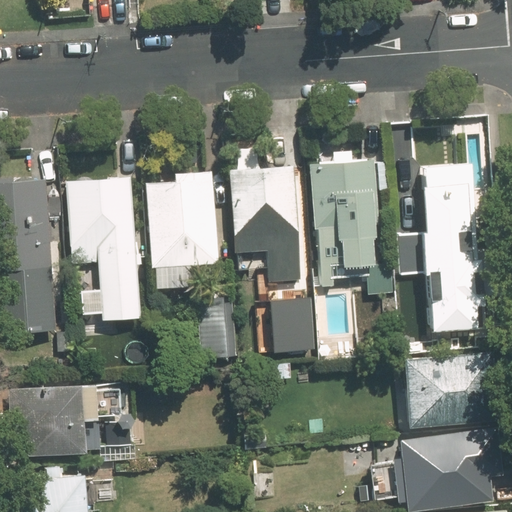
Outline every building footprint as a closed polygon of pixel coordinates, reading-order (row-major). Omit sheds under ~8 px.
[(351,149),(332,150),(333,162),(307,163),(313,277),(383,274),(377,160),(352,161),(351,149)] [(264,281),(299,280),(293,162),(227,166),(232,253),(263,252),(264,281)] [(470,230),(466,163),(420,166),(430,333),(475,331),(473,307),(485,307),(484,292),(472,292),(471,273),(480,273),(477,229),(470,230)] [(189,263),(214,261),(209,169),(145,173),(151,292),(190,290),(189,263)] [(0,333),(53,330),(42,176),(0,178),(0,333)] [(64,180),(67,261),(97,260),(99,321),(135,320),(131,178),(64,180)] [(93,331),(57,330),(56,351),(92,353),(93,331)] [(304,350),(285,351),(286,379),(305,378),(304,350)] [(492,352),(402,356),(404,425),(495,421),(492,352)] [(231,385),(212,365),(198,378),(218,398),(231,385)] [(100,384),(8,385),(9,432),(22,432),(22,450),(135,449),(135,413),(100,414),(100,384)] [(398,456),(389,457),(394,503),(403,503),(404,510),(489,501),(486,475),(504,473),(499,426),(395,438),(398,456)] [(61,464),(36,465),(36,476),(0,476),(0,511),(82,511),(82,475),(61,475),(61,464)]
